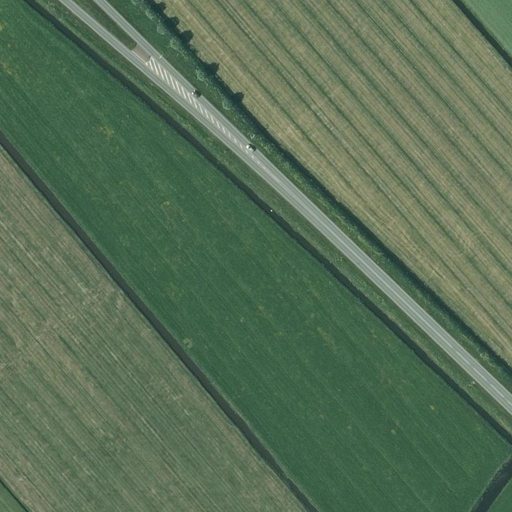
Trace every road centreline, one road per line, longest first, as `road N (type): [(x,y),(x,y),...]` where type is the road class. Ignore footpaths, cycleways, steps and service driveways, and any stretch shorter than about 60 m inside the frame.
road 1 (trunk): [(511,405),(283,186)]
road 2 (trunk): [(64,0),(283,186)]
road 3 (trunk): [(283,186),(99,0)]
